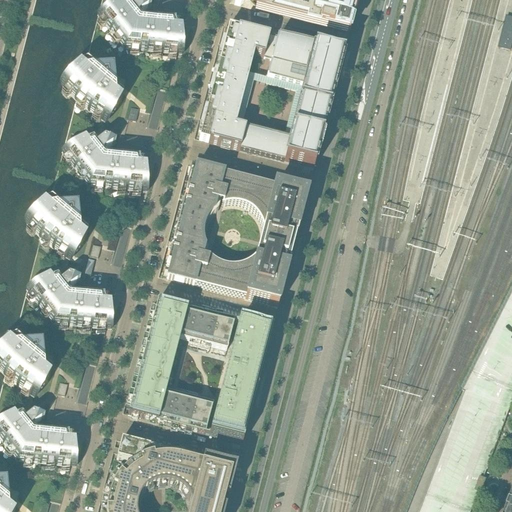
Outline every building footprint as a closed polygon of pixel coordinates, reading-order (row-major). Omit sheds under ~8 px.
[(235,0),(234,4),(234,5),(240,6),(245,0),(248,0),(250,0),(264,0),(255,9),(320,27),(337,31),(348,34),(354,12),(352,11),(353,6),(355,6),(357,0),(235,0)] [(105,15),(101,20),(124,49),(177,55),(181,38),(181,30),(174,29),(172,19),(139,15),(143,12),(151,6),(139,3),(133,7),(133,8),(133,9),(129,4),(122,6),(120,3),(119,4),(113,7),(105,15)] [(511,17),(506,16),(498,48),(511,51),(511,46),(511,17)] [(199,141),(247,154),(252,155),(257,134),(252,133),(235,128),(248,76),(253,57),(262,59),(269,61),(270,58),(271,58),(275,44),(274,44),(275,40),(267,38),(228,28),(223,46),(223,48),(214,83),(213,86),(204,121),(203,123),(199,141)] [(336,37),(333,50),(343,52),(347,39),(336,37)] [(257,134),(252,155),(307,169),(310,170),(313,171),(322,135),(324,127),(342,57),(331,55),(275,40),(274,44),(275,44),(271,58),(270,58),(269,61),(271,61),(266,79),(265,79),(265,80),(303,90),(289,142),(257,134)] [(79,69),(65,90),(76,101),(76,102),(89,112),(103,121),(120,103),(120,104),(122,96),(116,91),(114,91),(113,88),(112,77),(107,72),(100,73),(93,74),(92,72),(92,71),(86,66),(85,66),(85,67),(79,69)] [(69,152),(65,157),(88,186),(141,193),(146,175),(145,167),(139,167),(137,157),(102,153),(103,153),(115,143),(104,140),(103,140),(103,141),(97,145),(98,146),(97,146),(93,141),(87,144),(85,141),(83,141),(77,144),(69,152)] [(222,176),(222,174),(195,167),(193,176),(190,175),(171,249),(165,271),(168,272),(166,280),(182,285),(193,288),(194,286),(198,287),(197,288),(237,299),(237,297),(239,298),(239,299),(243,300),(243,299),(245,299),(244,301),(277,309),(288,266),(288,265),(288,264),(287,264),(286,265),(285,264),(291,239),(293,240),(293,241),(294,241),(295,240),(306,196),(274,188),(273,189),(272,189),(272,188),(268,186),(267,187),(266,187),(266,186),(226,175),(226,177),(222,176)] [(44,207),(29,227),(40,238),(41,239),(54,250),(67,259),(85,241),(87,234),(86,233),(80,228),(78,228),(78,226),(77,214),(71,210),(64,210),(57,211),(57,209),(56,208),(50,204),(49,204),(44,207)] [(42,282),(30,295),(53,324),(106,330),(106,328),(110,313),(109,305),(104,304),(101,295),(67,291),(79,281),(68,278),(62,283),(62,284),(58,279),(51,281),(49,278),(42,282)] [(470,511),(478,493),(481,494),(486,480),(483,478),(511,401),(511,290),(476,363),(419,511),(470,511)] [(204,437),(212,408),(161,395),(175,341),(226,354),(233,324),(156,304),(127,417),(204,437)] [(262,325),(272,327),(276,314),(265,312),(262,325)] [(237,325),(208,438),(241,447),(271,334),(237,325)] [(8,344),(0,356),(0,371),(5,376),(5,377),(18,387),(32,396),(49,378),(49,379),(51,371),(45,366),(43,366),(42,363),(41,352),(35,347),(29,348),(21,349),(21,347),(15,341),(14,341),(13,342),(8,344)] [(0,425),(0,439),(17,461),(70,467),(70,468),(75,450),(75,449),(75,446),(74,442),(67,442),(65,432),(31,428),(35,425),(44,418),(32,415),(27,420),(26,420),(23,416),(15,418),(13,416),(6,419),(0,425)] [(121,441),(116,460),(130,463),(129,467),(128,467),(124,471),(120,475),(117,479),(114,484),(111,488),(109,493),(108,497),(107,501),(106,504),(106,509),(105,511),(224,511),(235,471),(121,441)] [(0,511),(14,511),(16,509),(15,508),(9,503),(7,504),(7,501),(6,489),(0,484),(0,511)]
